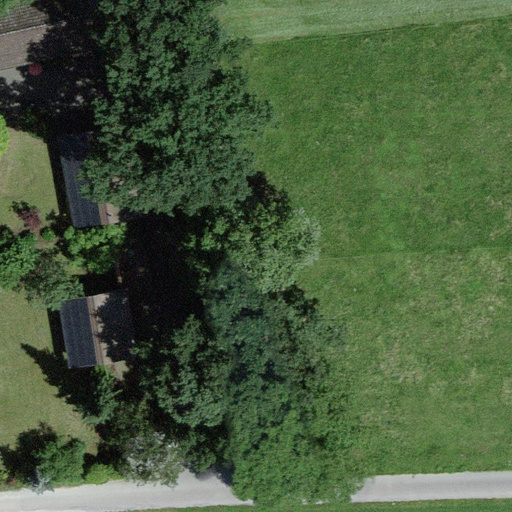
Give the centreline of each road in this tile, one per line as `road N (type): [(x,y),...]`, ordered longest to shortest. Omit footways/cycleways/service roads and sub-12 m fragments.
road 1 (residential): [(0,509),(511,490)]
road 2 (unknown): [(169,501),(195,450),(156,197)]
